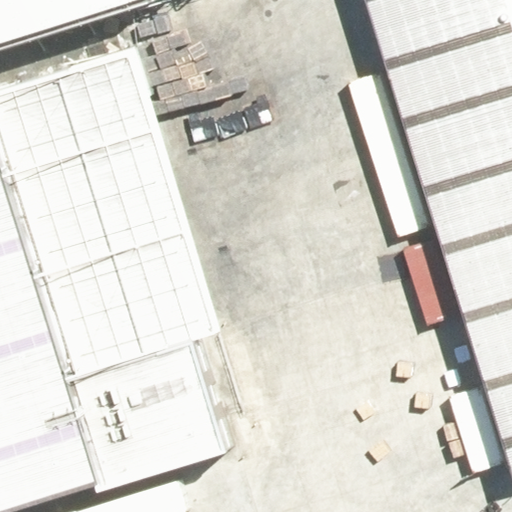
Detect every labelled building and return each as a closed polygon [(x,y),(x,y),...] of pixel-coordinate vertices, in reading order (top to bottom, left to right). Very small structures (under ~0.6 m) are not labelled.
[(0,0),(0,41),(136,0),(0,0)] [(511,445),(511,0),(354,0),(497,450),(511,445)] [(287,1),(245,1),(245,130),(287,130),(287,1)] [(234,96),(216,22),(172,33),(190,107),(234,96)] [(0,501),(232,432),(200,325),(226,317),(185,179),(143,41),(0,83),(0,501)] [(368,116),(312,133),(338,222),(394,205),(368,116)] [(464,405),(453,364),(367,386),(377,427),(464,405)]
